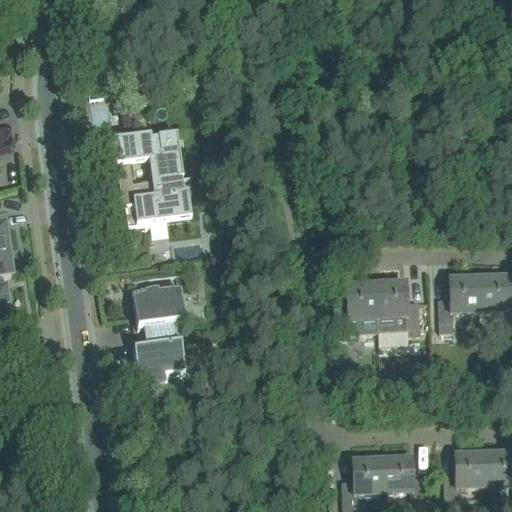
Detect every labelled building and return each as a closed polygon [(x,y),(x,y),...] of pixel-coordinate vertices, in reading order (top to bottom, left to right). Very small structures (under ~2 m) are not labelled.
[(114,147),(109,147),(112,171),(117,171),(120,192),(132,191),(129,169),(129,163),(148,161),(149,166),(152,188),(182,184),(179,162),(176,142),(173,142),(158,144),(151,145),(151,142),(131,144),(114,147)] [(214,180),(197,183),(199,196),(204,196),(205,203),(217,201),(214,180)] [(132,191),(120,192),(121,204),(127,203),(128,212),(125,212),(128,235),(150,232),(149,228),(164,226),(166,226),(187,223),(191,223),(188,198),(184,199),(182,184),(152,188),(132,191)] [(7,248),(5,231),(0,231),(0,282),(12,281),(9,264),(10,264),(8,248),(7,248)] [(508,285),(479,286),(480,317),(508,316),(509,336),(511,336),(511,303),(509,304),(509,285),(508,285)] [(450,306),(439,306),(440,339),(452,339),(451,318),(480,317),(479,286),(450,287),(449,287),(450,306)] [(0,325),(11,324),(6,291),(0,291),(0,325)] [(404,291),(376,292),(377,323),(378,339),(407,337),(407,342),(420,342),(419,329),(418,309),(406,309),(405,291),(404,291)] [(347,312),(335,313),(337,345),(351,345),(350,340),(378,339),(377,323),(376,292),(347,294),(346,294),(347,312)] [(157,295),(132,299),(137,337),(138,346),(140,346),(145,345),(174,341),(180,340),(179,331),(186,330),(181,296),(158,299),(157,295)] [(139,355),(134,355),(139,394),(154,392),(155,392),(167,390),(165,380),(184,377),(185,377),(181,349),(180,340),(174,341),(145,345),(140,346),(138,346),(139,355)] [(240,396),(226,398),(227,404),(241,403),(244,402),(243,394),(240,394),(240,396)] [(511,461),(484,462),(485,494),(511,492),(511,461)] [(456,482),(444,482),(445,511),(457,511),(457,494),(485,494),(484,462),(456,463),(455,463),(456,482)] [(410,466),(382,468),(383,499),(412,497),(412,511),(425,511),(425,501),(424,485),(412,485),(412,466),(410,466)] [(353,488),(342,488),(342,510),(342,511),(354,511),(355,511),(384,511),(383,499),(382,468),(354,469),(352,469),(353,488)]
